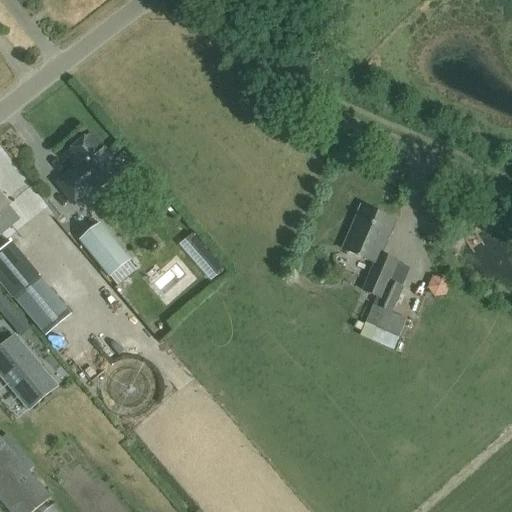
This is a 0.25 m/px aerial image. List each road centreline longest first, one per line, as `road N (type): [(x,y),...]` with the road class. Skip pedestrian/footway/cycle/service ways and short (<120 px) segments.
road 1 (unclassified): [(511,196),(305,101),(238,50),(192,0)]
road 2 (tertiary): [(0,113),(145,0)]
